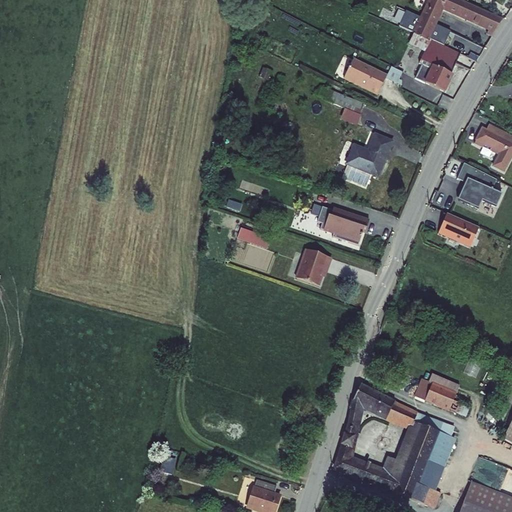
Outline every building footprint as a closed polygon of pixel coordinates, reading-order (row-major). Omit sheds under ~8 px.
[(431,0),(416,36),(429,41),(430,39),(434,41),(435,38),(432,37),(443,11),(494,33),(499,21),(448,0),(431,0)] [(453,74),(452,73),(461,53),(434,41),(430,39),(429,41),(416,36),(409,52),(421,57),(418,64),(423,65),(417,79),(445,92),(453,74)] [(392,77),(358,60),(348,79),(382,96),(392,77)] [(326,96),(360,114),(364,106),(329,89),(326,96)] [(343,109),(339,120),(356,126),(360,116),(343,109)] [(487,129),(483,127),(476,142),(484,146),(486,143),(493,146),(494,150),(501,153),(496,164),(506,169),(511,156),(511,133),(490,123),(487,129)] [(348,165),(380,181),(397,147),(378,137),(370,154),(357,147),(348,165)] [(497,178),(465,163),(457,179),(466,183),(459,197),(480,206),(483,198),(499,205),(503,191),(494,187),(497,178)] [(336,241),(362,250),(368,232),(370,233),(373,224),(338,212),(337,214),(327,210),(322,225),(326,227),(324,233),(338,237),(336,241)] [(481,225),(449,210),(440,229),(472,243),(481,225)] [(238,239),(268,250),(271,240),(242,229),(238,239)] [(327,268),(330,268),(332,261),(307,252),(297,280),(320,288),(327,268)] [(462,391),(427,376),(420,392),(461,410),(465,400),(459,397),(462,391)] [(418,425),(422,413),(400,402),(401,399),(367,382),(358,398),(367,402),(393,416),(403,420),(418,425)] [(465,400),(468,394),(462,391),(459,397),(465,400)] [(424,422),(426,423),(429,414),(401,399),(400,402),(422,413),(418,425),(422,426),(424,422)] [(350,431),(360,434),(366,406),(357,401),(353,423),(350,431)] [(407,465),(428,473),(448,422),(429,414),(426,423),(424,422),(422,426),(407,465)] [(458,426),(448,422),(428,473),(424,482),(418,498),(439,507),(445,492),(446,491),(439,488),(460,435),(456,433),(458,426)] [(422,426),(418,425),(405,457),(398,455),(391,471),(403,475),(403,474),(407,465),(422,426)] [(347,440),(357,443),(360,434),(350,431),(347,440)] [(418,498),(424,482),(403,474),(403,475),(391,471),(355,456),(357,443),(347,440),(338,466),(418,498)] [(173,476),(176,461),(163,458),(160,473),(173,476)] [(403,474),(424,482),(428,473),(407,465),(403,474)] [(263,484),(254,511),(282,511),(283,509),(281,509),(284,497),(281,496),(283,490),(263,484)] [(511,511),(511,497),(475,484),(463,511),(511,511)]
